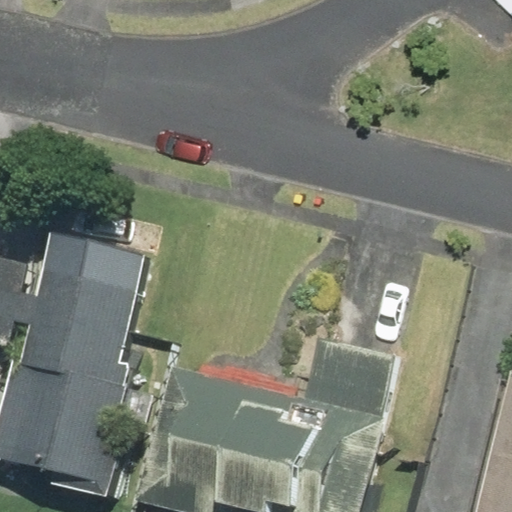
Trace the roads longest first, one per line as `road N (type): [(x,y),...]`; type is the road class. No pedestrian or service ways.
road 1 (residential): [(157,97),(511,179)]
road 2 (residential): [(382,27),(157,97)]
road 3 (residential): [(0,58),(157,97)]
